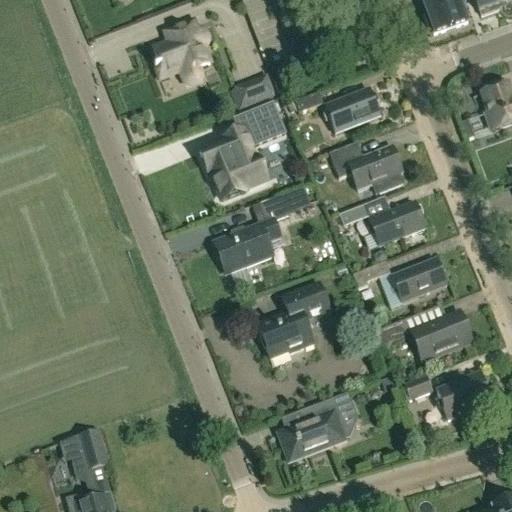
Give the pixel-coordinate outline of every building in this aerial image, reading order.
[(420,0),(434,36),(466,25),(458,1),(457,0),(420,0)] [(499,13),(497,7),(509,3),(507,0),(473,0),(478,14),(479,14),(480,19),(499,13)] [(219,18),(225,45),(242,41),(236,14),(219,18)] [(203,71),(202,69),(208,66),(200,47),(205,45),(200,32),(195,34),(191,24),(163,35),(167,45),(151,51),(157,65),(152,67),(158,82),(167,79),(166,78),(176,74),(180,82),(181,84),(183,87),(185,88),(187,89),(190,89),(194,89),(195,88),(198,87),(201,85),(203,81),(203,77),(203,75),(203,71)] [(238,114),(274,100),(274,98),(275,98),(268,77),(233,90),(234,92),(230,93),(238,114)] [(511,100),(511,101),(506,86),(482,95),(495,132),(511,125),(511,100)] [(334,136),(379,119),(368,92),(324,109),(334,136)] [(298,116),(322,106),(318,95),(294,104),(298,116)] [(243,133),(223,141),(221,142),(222,145),(199,154),(219,204),(242,194),(241,192),(266,182),(257,160),(254,161),(250,149),(284,135),(272,106),(252,114),(258,128),(243,134),(243,133)] [(470,125),(475,141),(492,137),(487,120),(470,125)] [(362,160),(356,145),(329,156),(339,181),(349,177),(356,193),(371,187),(374,197),(403,186),(399,176),(402,175),(392,148),(362,160)] [(258,227),(213,245),(219,261),(226,279),(230,277),(236,293),(251,287),(244,269),(273,258),(271,252),(268,246),(281,241),(275,224),(288,219),(287,217),(310,209),(305,197),(303,190),(281,198),(258,207),(265,224),(258,227)] [(378,249),(423,232),(413,205),(368,222),(378,249)] [(343,228),(367,219),(362,207),(338,216),(343,228)] [(428,233),(414,236),(417,248),(431,244),(428,233)] [(445,288),(435,261),(390,279),(401,305),(445,288)] [(357,291),(367,287),(365,284),(389,275),(384,264),(351,276),(357,291)] [(288,355),(312,345),(302,319),(327,309),(317,285),(280,300),(286,315),(256,327),(269,360),(287,353),(288,355)] [(423,362),(467,344),(457,317),(412,335),(423,362)] [(382,330),(375,333),(374,334),(379,348),(406,338),(400,323),(382,331),(382,330)] [(447,422),(491,405),(479,374),(435,392),(447,422)] [(409,404),(431,394),(425,378),(402,386),(403,388),(398,390),(404,405),(409,403),(409,404)] [(284,432),(277,435),(287,464),(344,443),(333,415),(352,408),(347,395),(300,413),(304,425),(284,432)] [(79,498),(65,501),(68,511),(112,511),(102,469),(108,468),(99,434),(87,437),(78,439),(90,485),(93,499),(80,502),(79,498)] [(511,511),(511,500),(492,508),(494,511),(492,511),(511,511)]
